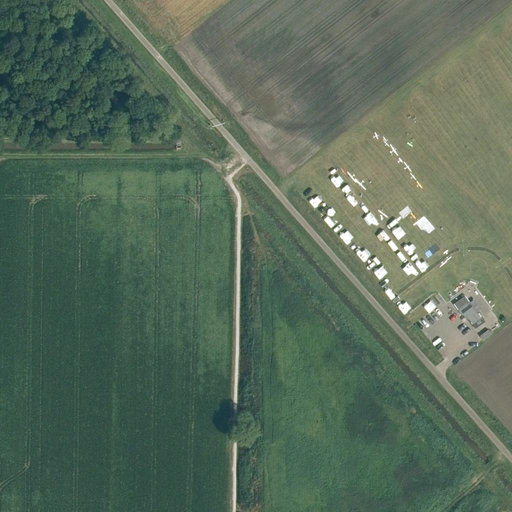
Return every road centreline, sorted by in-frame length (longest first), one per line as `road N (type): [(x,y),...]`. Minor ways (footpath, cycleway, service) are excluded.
road 1 (track): [(511,458),(248,160)]
road 2 (track): [(248,160),(107,0)]
